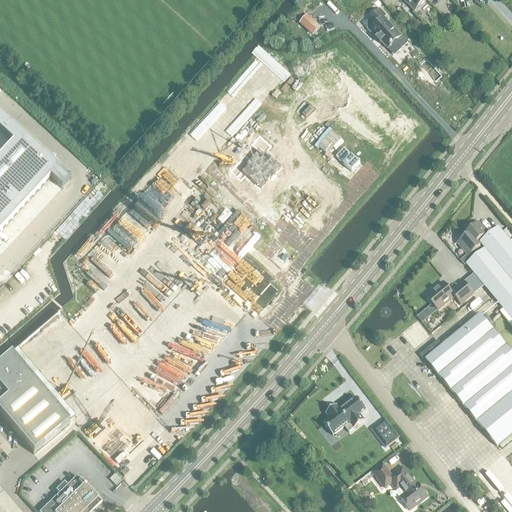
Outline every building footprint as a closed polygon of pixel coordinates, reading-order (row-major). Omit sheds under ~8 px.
[(403,0),(414,11),(425,0),(403,0)] [(381,42),(387,48),(401,36),(383,17),(385,15),(379,9),(369,19),(374,25),(368,30),(369,31),(370,30),(381,41),(381,42)] [(299,24),(312,36),(321,27),(308,15),(299,24)] [(275,40),(284,44),(287,34),(279,31),(275,40)] [(0,231),(50,178),(62,188),(70,180),(9,123),(1,132),(13,143),(0,156),(0,231)] [(271,181),(277,174),(279,176),(284,171),(272,159),(274,157),(268,152),(272,148),(261,138),(253,146),(259,152),(247,165),(249,166),(238,178),(241,181),(243,178),(249,184),(252,180),(262,189),(270,180),(271,181)] [(477,243),(488,234),(483,228),(488,224),(484,220),(480,224),(478,221),(466,231),(467,233),(456,242),(458,245),(461,249),(467,256),(479,246),(477,243)] [(482,249),(465,263),(496,301),(511,319),(511,244),(498,228),(478,244),(482,249)] [(443,283),(426,297),(428,298),(426,299),(430,304),(431,303),(432,304),(437,310),(453,296),(460,305),(473,294),(463,282),(451,292),(443,283)] [(432,304),(428,308),(433,313),(437,310),(432,304)] [(436,339),(419,353),(431,366),(498,445),(511,433),(511,354),(479,314),(441,345),(436,339)] [(0,414),(33,454),(68,424),(10,356),(0,364),(0,414)] [(330,419),(324,424),(333,436),(344,427),(349,433),(365,421),(360,415),(366,410),(357,398),(341,411),(336,406),(326,414),(330,419)] [(386,420),(371,431),(386,450),(400,439),(386,420)] [(401,468),(390,476),(382,465),(372,472),(384,487),(390,482),(395,489),(399,486),(404,493),(399,497),(409,510),(426,497),(417,484),(415,485),(401,468)] [(54,500),(42,511),(91,511),(101,502),(84,485),(77,478),(70,485),(68,487),(64,482),(56,490),(60,495),(54,500)] [(284,511),(275,500),(260,511),(284,511)]
